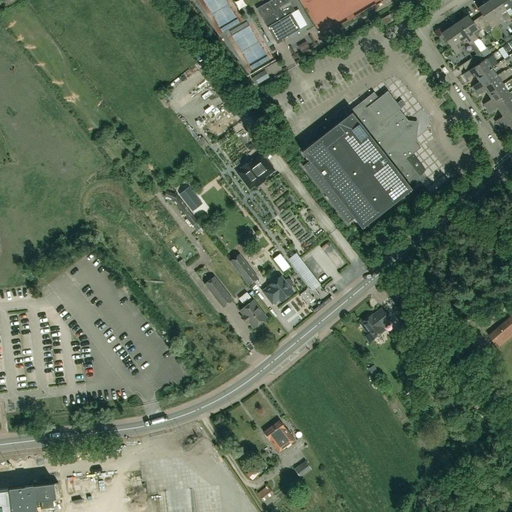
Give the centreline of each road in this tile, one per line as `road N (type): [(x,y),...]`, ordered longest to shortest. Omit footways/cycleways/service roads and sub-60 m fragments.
road 1 (unclassified): [(155,424),(244,383),(350,296)]
road 2 (unclassified): [(350,296),(506,167)]
road 3 (residential): [(414,33),(408,24),(274,102)]
road 4 (residential): [(506,167),(414,33)]
road 5 (unclassified): [(0,445),(155,424)]
